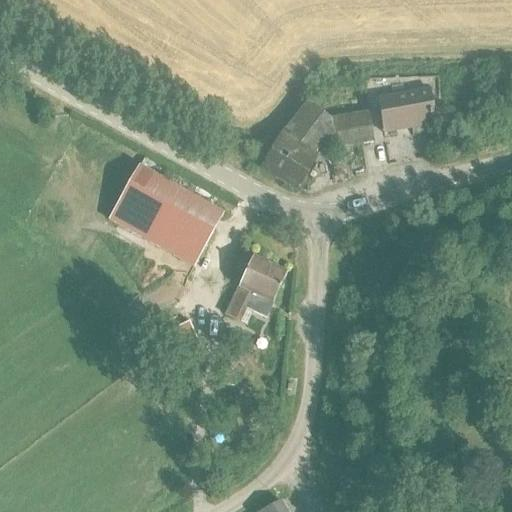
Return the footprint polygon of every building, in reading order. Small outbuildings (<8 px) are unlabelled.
[(378,101),(384,133),(412,128),(413,136),(433,132),(426,92),(378,101)] [(336,150),(374,144),(369,113),(328,120),(307,104),(283,136),(262,171),(297,192),(318,157),(326,162),(336,150)] [(109,224),(193,271),(222,219),(138,172),(109,224)] [(241,290),(229,314),(241,321),(248,307),(254,311),(268,317),(273,306),(288,276),(255,260),(241,290)] [(191,324),(170,332),(178,353),(200,344),(191,324)] [(237,374),(233,374),(233,362),(223,362),(222,384),(237,385),(237,374)] [(286,511),(282,503),(264,511),(286,511)]
